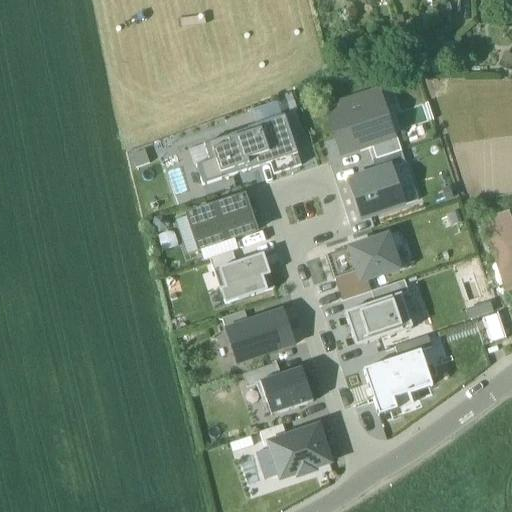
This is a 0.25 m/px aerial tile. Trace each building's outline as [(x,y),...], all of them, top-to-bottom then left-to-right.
[(333,113),(344,153),(389,139),(376,96),(344,105),(345,110),(333,113)] [(301,168),(285,119),(204,146),(209,162),(196,166),(203,188),(271,166),(274,177),(301,168)] [(374,162),(378,175),(391,170),(406,165),(401,153),(374,162)] [(362,221),(404,207),(391,170),(378,175),(350,184),(362,221)] [(200,254),(257,234),(245,200),(188,220),(200,254)] [(511,221),(509,213),(483,222),(508,298),(511,297),(511,221)] [(399,272),(388,238),(328,258),(339,292),(368,283),(399,272)] [(236,243),(200,254),(203,264),(239,253),(236,243)] [(212,262),(216,273),(235,267),(232,256),(212,262)] [(226,306),(275,291),(264,257),(235,267),(216,273),(226,306)] [(368,283),(339,292),(343,304),(371,294),(372,294),(368,283)] [(371,294),(375,306),(402,297),(408,295),(404,283),(372,294),(371,294)] [(413,331),(402,297),(375,306),(345,316),(356,350),(413,331)] [(222,320),(227,333),(248,326),(243,313),(222,320)] [(238,367),(294,347),(282,314),(248,326),(227,333),(238,367)] [(395,350),(399,361),(421,353),(417,342),(395,350)] [(433,388),(421,353),(399,361),(363,373),(379,419),(398,413),(394,401),(433,388)] [(257,385),(280,377),(276,366),(245,377),(248,388),(257,385)] [(268,420),(313,405),(302,370),(280,377),(257,385),(268,420)] [(270,446),(287,440),(286,439),(282,427),(260,435),(265,448),(270,446)] [(329,464),(318,430),(300,436),(300,434),(286,439),(287,440),(270,446),(282,480),(297,475),(299,478),(314,473),(313,469),(329,464)]
